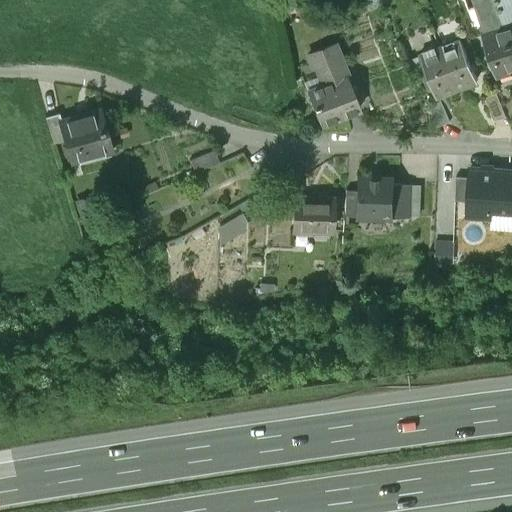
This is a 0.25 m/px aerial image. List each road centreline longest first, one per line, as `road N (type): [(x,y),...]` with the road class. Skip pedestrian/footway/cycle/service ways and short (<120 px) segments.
road 1 (motorway): [(511,405),(0,480)]
road 2 (residential): [(511,156),(265,144),(100,81),(30,72)]
road 3 (motorway): [(296,511),(511,483)]
